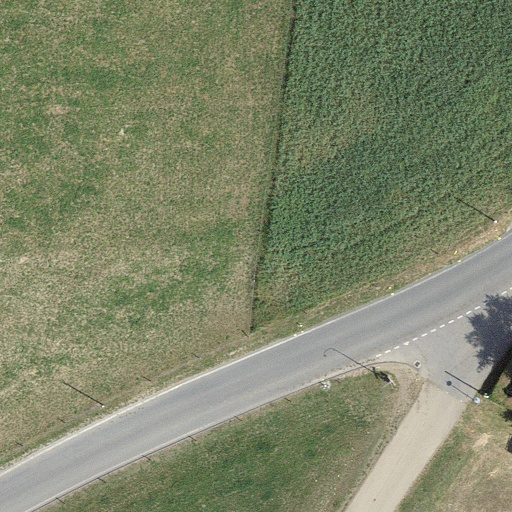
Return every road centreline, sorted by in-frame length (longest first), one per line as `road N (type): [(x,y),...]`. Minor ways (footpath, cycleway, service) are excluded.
road 1 (tertiary): [(0,492),(511,265)]
road 2 (unclassified): [(511,292),(378,511)]
